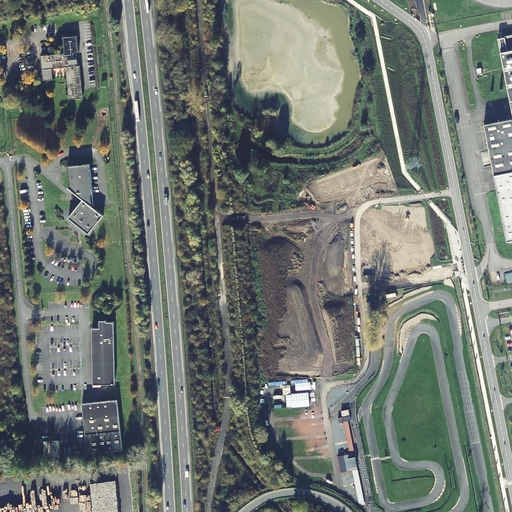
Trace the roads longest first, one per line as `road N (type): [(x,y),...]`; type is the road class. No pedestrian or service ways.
road 1 (track): [(105,0),(148,511)]
road 2 (trunk): [(127,0),(170,511)]
road 3 (trunk): [(186,511),(143,0)]
road 4 (unclassified): [(511,483),(424,36),(380,0)]
road 5 (unclassified): [(0,160),(7,166),(33,423)]
